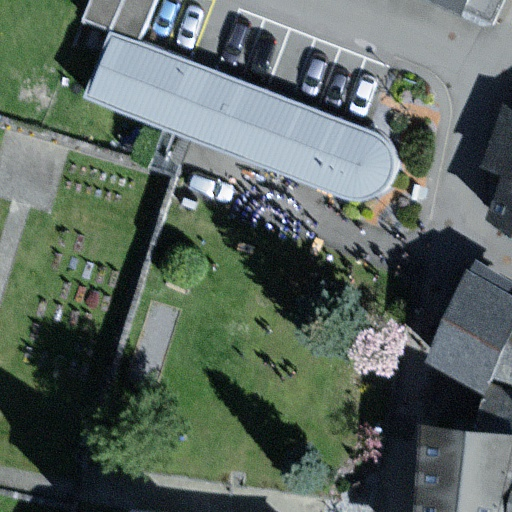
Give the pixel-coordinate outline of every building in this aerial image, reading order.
[(92,0),(91,5),(137,22),(144,0),(92,0)] [(254,83),(122,34),(98,91),(231,143),(361,195),(373,195),(383,193),(392,188),(397,181),(400,174),(402,167),(402,158),(400,149),(395,141),(386,132),(254,83)] [(511,129),(499,157),(511,163),(511,185),(501,210),(511,214),(511,129)] [(442,354),(493,381),(500,368),(506,356),(510,358),(511,353),(511,295),(481,280),(442,354)] [(511,511),(511,359),(510,358),(506,356),(500,368),(490,426),(441,421),(436,511),(511,511)] [(203,511),(205,503),(130,496),(128,511),(203,511)]
